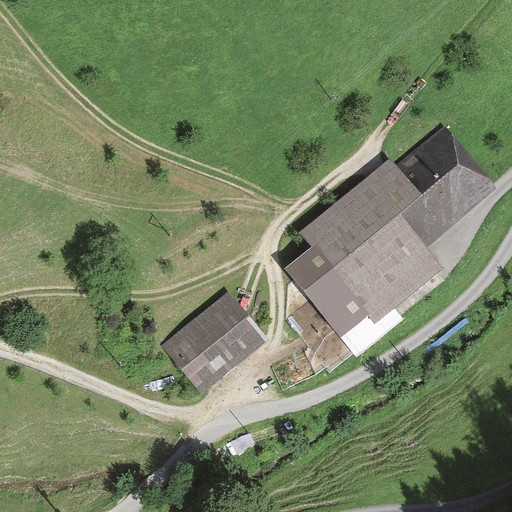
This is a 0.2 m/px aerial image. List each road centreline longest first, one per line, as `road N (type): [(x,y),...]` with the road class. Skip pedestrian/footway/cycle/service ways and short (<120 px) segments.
road 1 (track): [(0,351),(140,405),(186,416),(244,415),(282,319),(275,237),(290,212),(362,153),(423,79)]
road 2 (track): [(127,511),(212,430),(333,388),(404,349),(470,296),(511,240)]
road 3 (track): [(0,4),(81,100),(132,139),(254,188),(290,212)]
